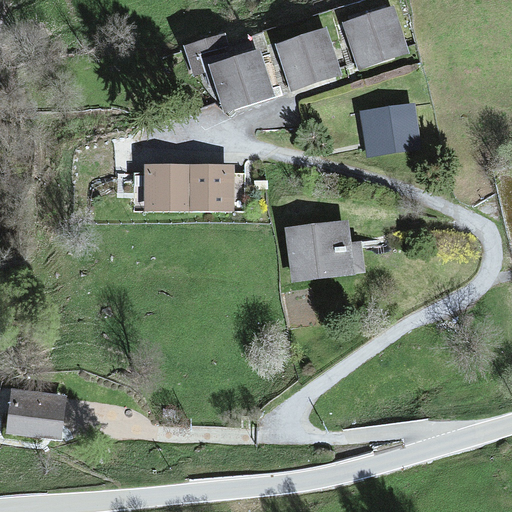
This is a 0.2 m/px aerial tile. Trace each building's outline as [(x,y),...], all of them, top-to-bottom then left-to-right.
[(386,15),(346,28),(359,70),(399,57),(386,15)] [(321,40),(277,54),(287,89),(332,76),(321,40)] [(266,88),(257,57),(214,70),(223,101),(266,88)] [(410,110),(365,116),(370,156),(416,149),(410,110)] [(233,171),(146,170),(145,213),(232,215),(233,171)] [(343,228),(291,233),(295,280),(348,275),(343,228)] [(64,400),(7,393),(1,439),(58,446),(64,400)]
